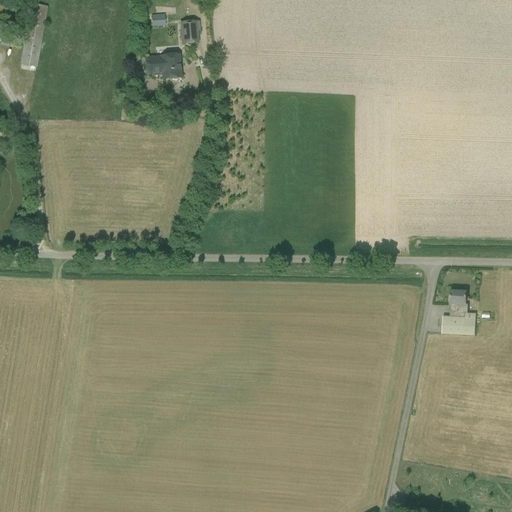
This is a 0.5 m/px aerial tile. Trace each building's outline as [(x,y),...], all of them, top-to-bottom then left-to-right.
[(48,7),(31,4),(20,64),(38,68),(48,7)] [(151,15),(152,27),(165,26),(164,14),(151,15)] [(16,32),(0,29),(1,23),(0,22),(0,42),(1,42),(0,45),(13,48),(13,47),(16,47),(17,38),(15,37),(16,32)] [(199,22),(181,24),(183,44),(198,43),(198,32),(200,31),(199,22)] [(163,75),(163,80),(181,78),(179,55),(162,57),(146,59),(147,76),(163,75)] [(468,305),(466,305),(466,293),(450,292),(449,317),(443,317),(442,335),(475,337),(476,314),(468,314),(468,305)]
